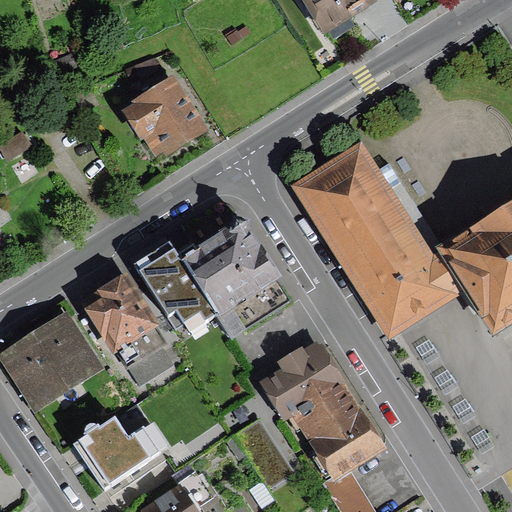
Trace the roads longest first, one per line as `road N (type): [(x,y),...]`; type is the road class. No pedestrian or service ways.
road 1 (residential): [(459,511),(243,158)]
road 2 (residential): [(243,158),(495,0)]
road 3 (residential): [(0,310),(243,158)]
road 4 (unknown): [(404,57),(483,168)]
road 5 (residential): [(71,511),(0,406)]
